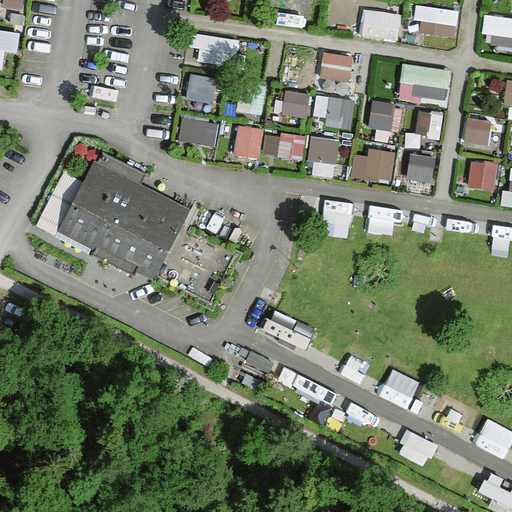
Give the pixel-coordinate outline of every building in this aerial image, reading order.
[(21,0),(20,15),(40,17),(41,0),(21,0)] [(419,3),(418,31),(458,33),(459,5),(419,3)] [(362,5),(357,33),(398,39),(403,11),(362,5)] [(511,13),(485,9),(482,30),(511,34),(511,13)] [(34,37),(0,32),(0,74),(18,76),(20,57),(32,58),(34,37)] [(196,32),(195,60),(234,62),(235,34),(196,32)] [(353,78),(354,50),(322,49),(321,77),(353,78)] [(403,62),(401,98),(448,100),(450,64),(403,62)] [(191,71),(187,97),(216,101),(219,74),(191,71)] [(511,101),(511,74),(509,74),(501,98),(511,101)] [(259,106),(257,81),(239,83),(242,108),(259,106)] [(281,112),(309,114),(310,89),(283,88),(281,112)] [(318,91),(315,118),(352,123),(356,96),(318,91)] [(367,124),(401,128),(404,102),(371,98),(367,124)] [(419,108),(417,134),(441,135),(443,109),(419,108)] [(184,111),(179,136),(215,144),(220,119),(184,111)] [(234,152),(261,156),(265,125),(238,121),(234,152)] [(276,154),(301,160),(308,134),(283,128),(276,154)] [(312,134),(313,174),(341,173),(339,133),(312,134)] [(393,177),(395,149),(354,146),(353,174),(393,177)] [(408,175),(434,178),(437,153),(411,150),(408,175)] [(95,166),(63,228),(99,246),(99,245),(109,250),(103,261),(134,276),(140,266),(210,301),(233,256),(189,234),(195,223),(182,216),(184,212),(139,189),(146,174),(103,152),(96,167),(95,166)] [(496,188),(500,159),(471,155),(468,184),(496,188)] [(317,196),(316,221),(345,222),(346,197),(317,196)] [(278,361),(256,351),(241,386),(263,395),(278,361)]
